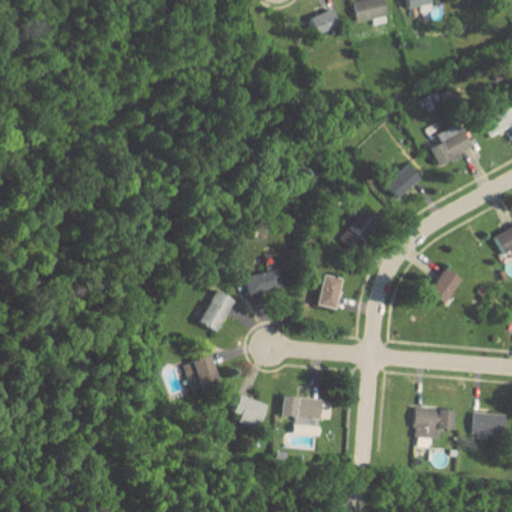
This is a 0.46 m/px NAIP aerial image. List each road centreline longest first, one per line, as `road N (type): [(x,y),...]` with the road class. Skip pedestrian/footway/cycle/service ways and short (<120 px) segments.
road 1 (residential): [(355,489),(372,321),(388,269),(422,231),(511,178)]
road 2 (residential): [(369,357),(511,369)]
